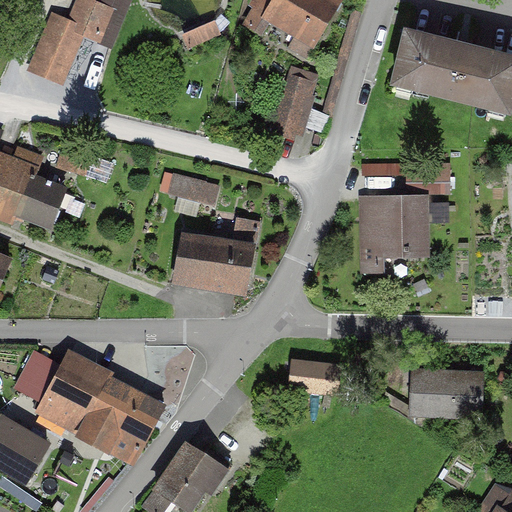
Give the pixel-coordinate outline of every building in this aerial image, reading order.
[(116,6),(103,0),(78,0),(70,17),(102,33),(116,6)] [(280,0),(270,18),(318,47),(346,0),(280,0)] [(54,11),(29,69),(60,82),(85,24),(54,11)] [(192,46),(227,31),(221,18),(187,33),(192,46)] [(511,49),(413,27),(400,84),(511,110),(511,49)] [(283,137),(301,144),(319,95),(300,89),(283,137)] [(0,208),(56,231),(71,196),(37,181),(44,164),(0,146),(0,139),(4,129),(0,126),(0,208)] [(431,191),(452,191),(453,166),(432,166),(431,191)] [(212,200),(218,183),(170,167),(164,185),(212,200)] [(438,192),(362,192),(362,266),(438,265),(438,192)] [(178,209),(201,212),(203,199),(180,196),(178,209)] [(185,233),(178,275),(250,287),(257,244),(185,233)] [(19,259),(0,251),(0,298),(2,299),(19,259)] [(169,400),(74,346),(41,405),(136,459),(169,400)] [(344,364),(298,358),(295,387),(341,393),(344,364)] [(415,416),(489,420),(491,372),(417,368),(415,416)] [(0,442),(43,468),(60,439),(6,407),(0,417),(0,442)] [(200,511),(234,465),(195,437),(158,488),(190,511),(200,511)]
